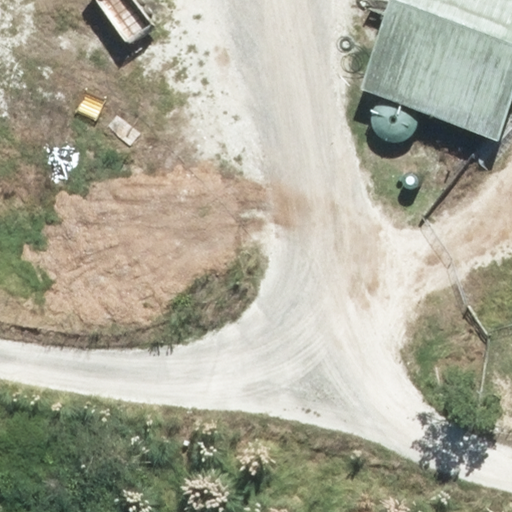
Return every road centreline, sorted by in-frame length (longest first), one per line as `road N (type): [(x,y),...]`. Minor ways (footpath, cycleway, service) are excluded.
road 1 (track): [(0,357),(289,407),(511,466)]
road 2 (track): [(289,407),(319,207),(289,0)]
